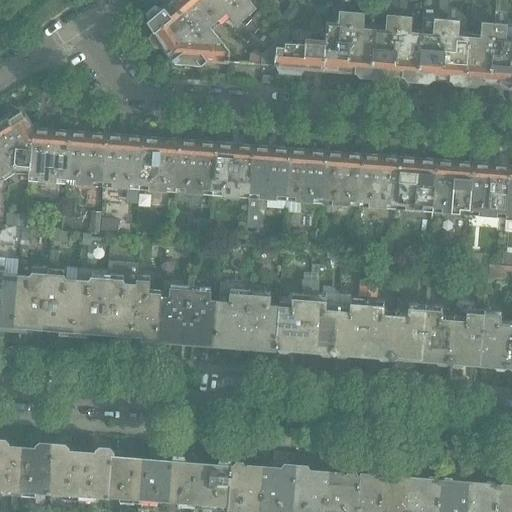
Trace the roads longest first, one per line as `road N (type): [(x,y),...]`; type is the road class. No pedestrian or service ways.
road 1 (residential): [(0,389),(511,426)]
road 2 (residential): [(511,125),(139,95),(120,82),(79,22)]
